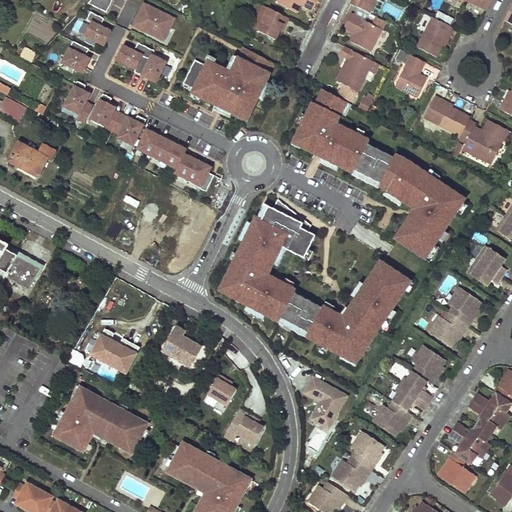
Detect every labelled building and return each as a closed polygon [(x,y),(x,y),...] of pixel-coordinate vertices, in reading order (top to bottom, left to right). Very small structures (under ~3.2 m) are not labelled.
[(90,0),(88,3),(106,13),(112,0),(90,0)] [(318,0),(279,0),(278,3),(297,13),(301,6),(302,3),(305,4),(304,7),(313,12),(318,0)] [(375,0),(350,0),(349,3),(369,13),(375,0)] [(468,0),(486,9),(490,0),(468,0)] [(144,3),(133,25),(164,40),(174,18),(144,3)] [(416,8),(410,5),(404,17),(410,20),(416,8)] [(268,9),(262,6),(251,29),(256,32),(268,9)] [(284,26),(287,19),(268,9),(256,32),(273,40),(278,31),(281,25),(284,26)] [(104,18),(90,12),(86,20),(91,22),(84,35),(104,45),(111,31),(100,26),(104,18)] [(353,33),(349,41),(369,51),(381,29),(349,13),(342,27),(353,33)] [(439,13),(437,17),(451,24),(453,19),(439,13)] [(450,26),(432,16),(417,47),(435,56),(441,45),(447,34),(450,36),(454,28),(450,26)] [(441,45),(444,47),(450,36),(447,34),(441,45)] [(89,49),(73,41),(62,63),(83,73),(90,59),(85,56),(89,49)] [(123,45),(116,59),(136,69),(143,56),(150,59),(152,55),(154,50),(138,42),(134,51),(123,45)] [(208,61),(206,65),(195,60),(183,83),(194,89),(192,93),(247,121),(275,64),(243,47),(231,72),(208,61)] [(372,61),(350,50),(344,47),(340,55),(346,58),(349,60),(338,82),(357,91),(363,78),(372,61)] [(24,48),(20,56),(31,62),(35,53),(24,48)] [(143,56),(136,69),(135,72),(156,82),(166,62),(152,55),(150,59),(143,56)] [(425,62),(410,55),(394,87),(418,98),(427,79),(419,75),(416,73),(417,70),(420,72),(425,62)] [(346,58),(335,80),(338,82),(349,60),(346,58)] [(381,65),(372,61),(363,78),(372,82),(381,65)] [(426,64),(421,76),(434,80),(439,69),(426,64)] [(77,81),(64,107),(79,114),(77,119),(84,123),(93,106),(85,102),(89,94),(83,91),(85,85),(77,81)] [(376,185),(415,209),(397,241),(426,259),(465,200),(409,164),(370,143),(335,126),(346,102),(322,89),(316,104),(312,103),(293,144),(376,185)] [(505,102),(501,109),(511,114),(511,92),(507,103),(505,102)] [(103,94),(90,120),(113,131),(121,114),(114,111),(116,107),(109,104),(112,98),(103,94)] [(2,96),(0,100),(0,114),(14,122),(23,107),(2,96)] [(374,101),(365,96),(359,109),(367,113),(374,101)] [(435,96),(424,119),(454,133),(464,115),(452,109),(441,104),(443,100),(435,96)] [(443,100),(441,104),(452,109),(454,106),(443,100)] [(135,121),(121,114),(113,131),(119,134),(118,138),(133,146),(146,120),(137,116),(135,121)] [(468,140),(474,127),(476,123),(470,120),(461,137),(468,140)] [(468,140),(463,149),(487,162),(487,161),(491,154),(495,153),(498,155),(509,131),(489,121),(484,132),(474,127),(468,140)] [(176,169),(174,173),(201,186),(200,189),(206,192),(214,176),(208,173),(211,167),(184,154),(187,150),(146,130),(137,150),(176,169)] [(468,140),(461,137),(453,154),(460,157),(463,149),(468,140)] [(18,141),(16,144),(45,159),(48,161),(53,152),(37,143),(33,150),(18,141)] [(16,144),(7,161),(35,176),(45,159),(16,144)] [(487,161),(493,164),(498,155),(495,153),(491,154),(487,161)] [(412,282),(382,262),(372,276),(371,275),(364,285),(355,298),(350,306),(352,307),(350,310),(346,307),(340,315),(333,311),(335,307),(326,302),(323,308),(291,291),(295,283),(286,278),(284,283),(278,279),(276,283),(267,278),(275,264),(279,266),(287,249),(310,260),(314,251),(310,249),(316,235),(309,231),(312,225),(278,200),(271,214),(267,223),(262,221),(256,218),(252,225),(244,242),(220,291),(248,306),(245,311),(263,320),(266,315),(340,358),(355,366),(358,362),(380,328),(405,290),(406,290),(412,282)] [(511,211),(508,217),(503,225),(498,231),(511,240),(511,211)] [(271,214),(266,212),(262,221),(267,223),(271,214)] [(508,217),(504,215),(499,222),(503,225),(508,217)] [(244,242),(252,225),(248,223),(239,240),(244,242)] [(0,271),(5,274),(3,277),(27,290),(34,276),(11,265),(15,257),(4,251),(7,246),(0,242),(0,271)] [(508,259),(489,246),(485,253),(480,259),(475,267),(471,273),(490,286),(494,280),(500,283),(509,269),(504,265),(508,259)] [(480,259),(485,253),(480,250),(476,257),(480,259)] [(15,257),(11,265),(34,276),(38,269),(15,257)] [(480,259),(476,257),(471,264),(475,267),(480,259)] [(484,303),(463,288),(451,304),(456,307),(447,320),(443,317),(432,333),(454,348),(458,342),(465,332),(467,334),(476,321),(473,319),(480,309),(484,303)] [(483,311),(480,309),(473,319),(476,321),(483,311)] [(184,333),(176,328),(162,352),(189,368),(201,348),(181,337),(184,333)] [(104,330),(99,340),(117,349),(119,346),(110,342),(114,335),(104,330)] [(461,343),(467,334),(465,332),(458,342),(461,343)] [(99,340),(90,356),(126,375),(136,355),(119,346),(117,349),(99,340)] [(122,340),(119,346),(136,355),(139,349),(122,340)] [(235,346),(228,351),(240,369),(247,365),(235,346)] [(449,361),(427,346),(421,355),(416,361),(416,362),(420,365),(410,380),(401,394),(390,409),(386,406),(384,408),(380,414),(375,422),(397,437),(401,432),(408,421),(411,423),(415,417),(409,412),(412,406),(415,403),(418,405),(426,411),(435,398),(427,392),(424,390),(426,386),(430,381),(436,385),(440,379),(438,377),(445,368),(449,361)] [(75,351),(69,363),(80,369),(86,357),(75,351)] [(416,361),(421,355),(417,352),(412,359),(416,361)] [(447,369),(445,368),(438,377),(440,379),(447,369)] [(511,371),(505,380),(508,382),(503,389),(500,387),(495,395),(498,396),(493,405),(481,397),(472,410),(484,418),(473,434),(461,426),(452,440),(464,448),(459,455),(457,453),(452,460),(455,462),(450,469),(447,467),(441,477),(467,494),(473,486),(470,484),(475,476),(463,468),(467,461),(472,465),(478,456),(487,443),(497,427),(506,414),(511,405),(506,402),(511,395),(511,371)] [(208,395),(227,407),(236,392),(226,385),(228,381),(219,376),(208,395)] [(406,378),(397,391),(401,394),(410,380),(406,378)] [(336,421),(349,399),(315,380),(307,395),(323,404),(312,422),(322,427),(328,417),(336,421)] [(77,385),(70,398),(73,399),(77,402),(79,398),(76,396),(81,387),(77,385)] [(60,422),(53,435),(80,450),(81,447),(87,437),(82,435),(86,429),(94,433),(102,437),(131,453),(134,449),(137,442),(135,441),(137,437),(139,434),(141,435),(145,428),(148,423),(126,412),(118,407),(117,409),(114,407),(115,406),(81,387),(76,396),(79,398),(77,402),(73,399),(65,413),(60,422)] [(472,410),(481,397),(479,395),(470,408),(472,410)] [(128,407),(120,403),(118,407),(126,412),(128,407)] [(380,414),(384,408),(380,405),(376,411),(380,414)] [(259,421),(239,410),(225,437),(232,440),(235,434),(241,437),(237,445),(251,452),(264,428),(257,424),(259,421)] [(61,411),(56,420),(60,422),(65,413),(61,411)] [(503,431),(511,418),(506,414),(497,427),(503,431)] [(330,432),(336,421),(328,417),(322,427),(330,432)] [(408,421),(401,432),(403,434),(411,423),(408,421)] [(452,440),(461,426),(459,425),(450,438),(452,440)] [(150,431),(145,428),(141,435),(139,434),(137,437),(144,441),(150,431)] [(92,437),(94,433),(86,429),(82,435),(87,437),(90,439),(92,437)] [(387,447),(365,432),(360,441),(355,447),(354,449),(359,452),(350,465),(345,462),(344,463),(340,470),(335,478),(356,493),(361,486),(367,476),(370,478),(379,465),(376,463),(383,453),(387,447)] [(92,437),(99,441),(102,437),(94,433),(92,437)] [(90,439),(87,437),(81,447),(85,449),(90,439)] [(144,441),(137,437),(135,441),(137,442),(134,449),(138,451),(144,441)] [(351,444),(355,447),(360,441),(355,438),(351,444)] [(202,499),(194,511),(233,511),(236,506),(244,493),(240,491),(242,487),(244,488),(249,479),(215,460),(215,462),(212,460),(212,459),(205,455),(183,443),(180,447),(176,454),(179,456),(177,459),(175,463),(172,462),(169,468),(167,472),(196,488),(205,493),(213,497),(210,503),(202,499)] [(487,443),(478,456),(484,459),(492,446),(487,443)] [(180,447),(175,445),(170,455),(177,459),(179,456),(176,454),(180,447)] [(207,450),(205,455),(212,459),(215,455),(207,450)] [(386,455),(383,453),(376,463),(379,465),(386,455)] [(177,459),(170,455),(164,465),(169,468),(172,462),(175,463),(177,459)] [(340,470),(344,463),(341,461),(336,467),(340,470)] [(511,476),(507,473),(492,495),(500,500),(499,501),(508,508),(511,501),(511,476)] [(370,478),(367,476),(361,486),(363,488),(370,478)] [(470,484),(473,486),(478,478),(475,476),(470,484)] [(246,494),(253,481),(249,479),(244,488),(242,487),(240,491),(244,493),(246,494)] [(25,487),(19,483),(12,496),(18,500),(16,504),(24,509),(25,507),(29,509),(34,511),(33,511),(78,511),(58,501),(56,504),(50,500),(52,498),(27,484),(25,487)] [(347,504),(351,497),(331,483),(326,490),(322,488),(321,490),(317,496),(312,503),(324,511),(337,511),(338,511),(344,502),(347,504)] [(317,496),(321,490),(317,487),(313,493),(317,496)] [(194,492),(203,497),(205,493),(196,488),(194,492)] [(202,499),(210,503),(213,497),(205,493),(203,497),(202,499)] [(338,511),(341,511),(347,504),(344,502),(338,511)] [(437,511),(424,503),(418,511),(437,511)]
